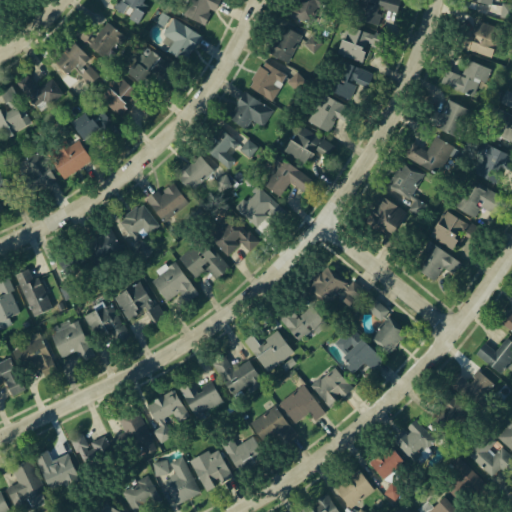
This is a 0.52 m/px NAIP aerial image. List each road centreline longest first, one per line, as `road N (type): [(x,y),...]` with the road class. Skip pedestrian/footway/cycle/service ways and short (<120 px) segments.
road 1 (residential): [(0,435),(203,334),(294,256),(372,158),(441,0)]
road 2 (residential): [(235,511),(338,446),(404,389),(511,254)]
road 3 (residential): [(261,0),(218,83),(155,151),(97,198),(0,245)]
road 4 (residential): [(457,329),(325,219)]
